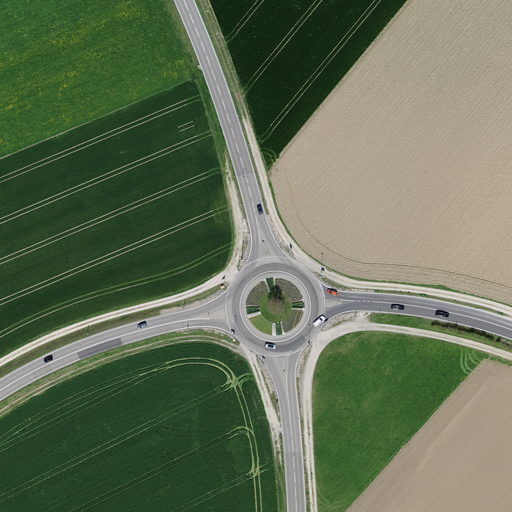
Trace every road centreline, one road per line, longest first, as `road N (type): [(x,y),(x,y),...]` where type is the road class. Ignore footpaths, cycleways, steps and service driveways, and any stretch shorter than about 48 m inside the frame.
road 1 (track): [(511,357),(401,329),(359,326),(330,336),(312,359),(307,385),(313,511)]
road 2 (track): [(0,362),(88,322),(194,291),(227,271),(238,240),(229,171),(241,159)]
road 3 (track): [(292,441),(271,414),(249,357),(200,338),(114,357),(0,413)]
road 4 (track): [(511,311),(328,274),(285,237),(260,166),(241,159)]
road 5 (secondary): [(258,227),(183,0)]
road 6 (trunk): [(184,319),(92,345),(0,390)]
road 7 (secondary): [(511,330),(461,314),(358,301)]
